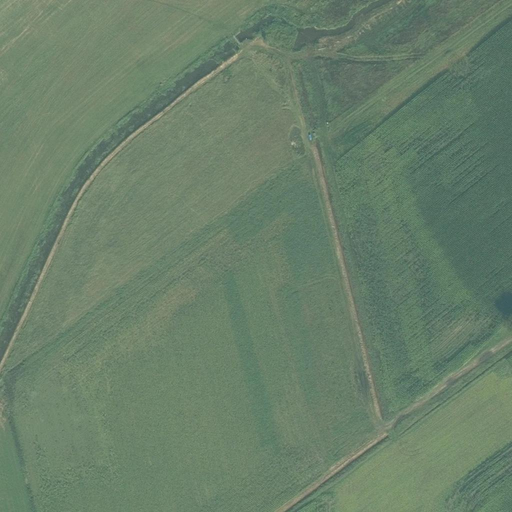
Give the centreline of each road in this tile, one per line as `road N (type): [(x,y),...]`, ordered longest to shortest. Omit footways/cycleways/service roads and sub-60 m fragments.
road 1 (track): [(511,0),(348,120),(322,121)]
road 2 (track): [(382,431),(511,339)]
